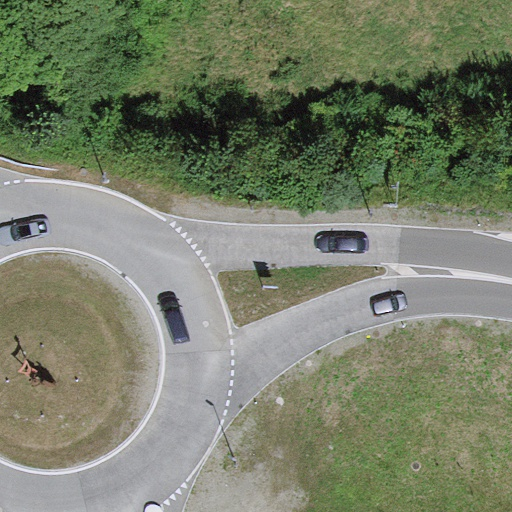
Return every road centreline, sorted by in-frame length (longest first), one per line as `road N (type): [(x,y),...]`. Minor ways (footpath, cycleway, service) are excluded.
road 1 (secondary): [(439,267),(359,252),(149,247)]
road 2 (secondary): [(198,399),(315,321),(439,267)]
road 3 (secondary): [(198,399),(203,357),(196,316),(149,247)]
road 4 (secondary): [(15,506),(89,507),(154,472)]
road 5 (secondary): [(149,247),(85,216),(14,218)]
